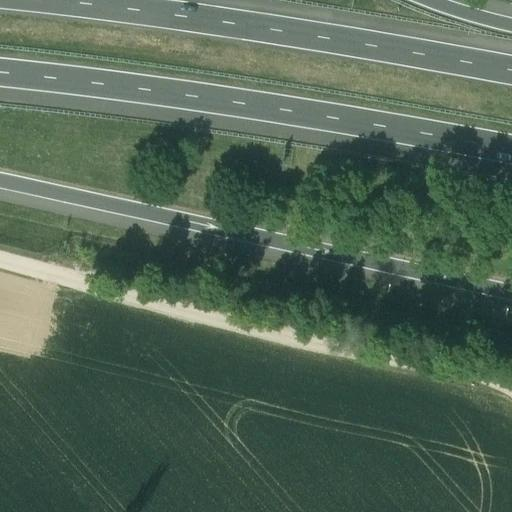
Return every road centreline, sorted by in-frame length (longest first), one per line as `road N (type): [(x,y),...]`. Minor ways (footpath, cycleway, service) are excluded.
road 1 (track): [(0,258),(511,388)]
road 2 (motorway): [(0,181),(511,294)]
road 3 (motorway): [(0,78),(511,154)]
road 4 (motorway): [(511,68),(71,0)]
